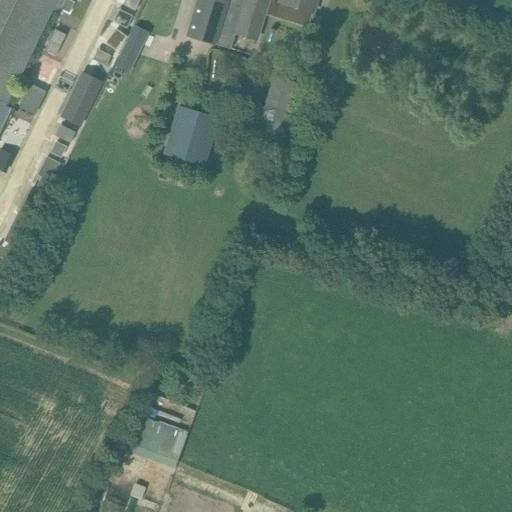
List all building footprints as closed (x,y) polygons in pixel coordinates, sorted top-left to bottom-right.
[(0,0),(0,102),(5,105),(51,10),(59,14),(65,0),(0,0)] [(124,0),(123,4),(135,8),(138,0),(124,0)] [(196,0),(186,35),(230,49),(234,33),(244,0),(196,0)] [(244,0),(234,33),(256,40),(268,0),(273,0),(280,2),(313,13),(316,0),(244,0)] [(132,34),(118,28),(111,43),(124,49),(117,65),(133,72),(152,31),(136,24),(132,34)] [(48,86),(64,42),(48,36),(33,80),(48,86)] [(62,115),(84,125),(106,80),(84,69),(62,115)] [(265,102),(253,136),(281,146),(292,112),(302,85),(287,80),(277,107),(265,102)] [(20,106),(38,113),(48,89),(30,82),(20,106)] [(178,106),(163,154),(204,166),(219,118),(178,106)] [(13,117),(8,140),(22,144),(28,120),(13,117)] [(59,136),(76,138),(77,127),(60,125),(59,136)] [(0,146),(0,167),(10,172),(18,155),(0,146)] [(177,467),(190,432),(146,416),(133,451),(177,467)]
